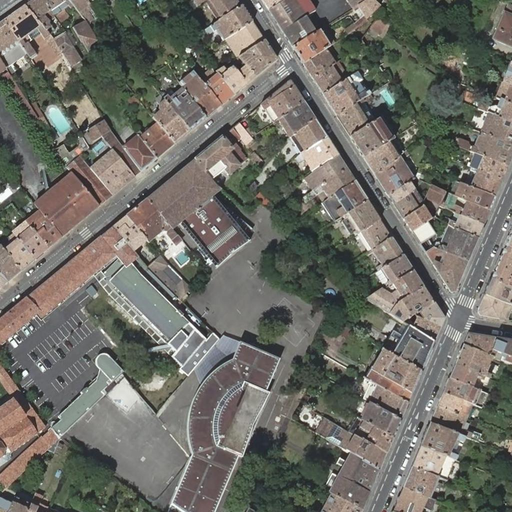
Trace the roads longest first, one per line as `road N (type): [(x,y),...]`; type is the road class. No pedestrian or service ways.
road 1 (residential): [(289,64),(0,304)]
road 2 (tertiary): [(289,64),(459,317)]
road 3 (tertiary): [(459,317),(375,511)]
road 4 (tertiary): [(511,192),(459,317)]
